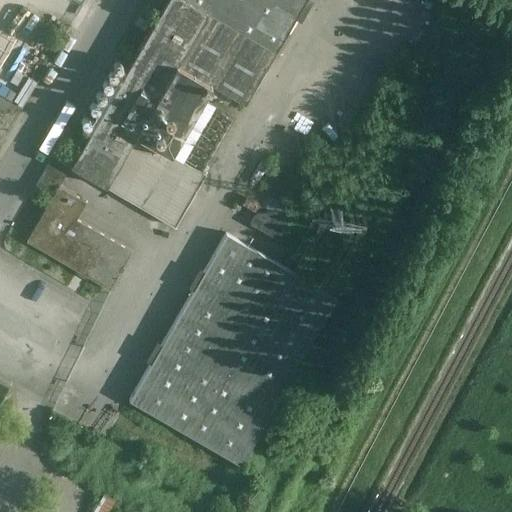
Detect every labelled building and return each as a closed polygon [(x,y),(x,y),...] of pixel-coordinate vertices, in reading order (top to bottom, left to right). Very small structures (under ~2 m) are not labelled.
[(169,0),(73,163),(178,225),(311,0),(169,0)] [(24,242),(112,289),(135,244),(78,213),(86,198),(55,182),(24,242)] [(289,217),(279,211),(276,217),(265,210),(257,222),(278,235),(289,217)] [(246,458),(345,289),(237,226),(137,394),(246,458)] [(110,511),(119,495),(106,489),(95,511),(110,511)]
